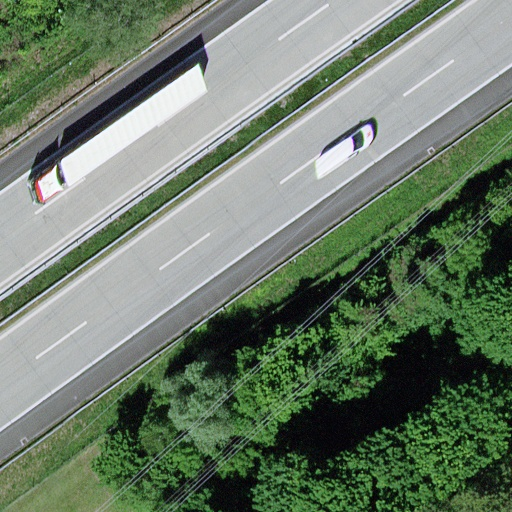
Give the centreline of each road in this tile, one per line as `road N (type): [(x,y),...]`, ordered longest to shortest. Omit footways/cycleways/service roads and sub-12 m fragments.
road 1 (motorway): [(0,381),(511,18)]
road 2 (motorway): [(344,0),(0,245)]
